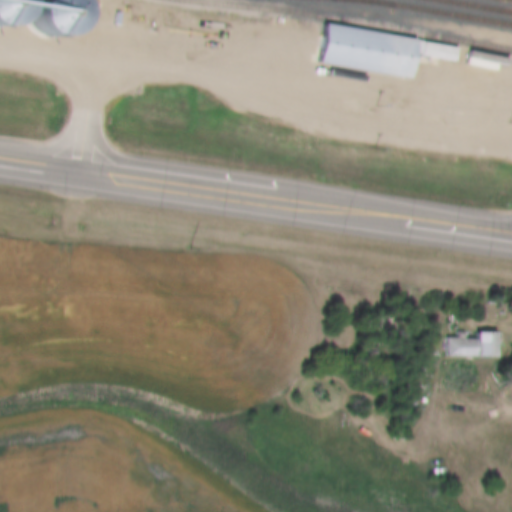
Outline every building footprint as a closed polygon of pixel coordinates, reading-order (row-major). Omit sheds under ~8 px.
[(18,8),(16,0),(0,0),(0,25),(8,24),(18,8)] [(76,18),(72,0),(34,0),(28,10),(32,28),(48,38),(66,34),(76,18)] [(321,26),(412,41),(405,80),(314,65),(321,26)] [(494,333),(494,358),(444,359),(444,338),(455,338),(455,332),(463,332),(463,340),(473,340),(473,333),(494,333)] [(477,368),(477,387),(462,387),(462,368),(477,368)]
